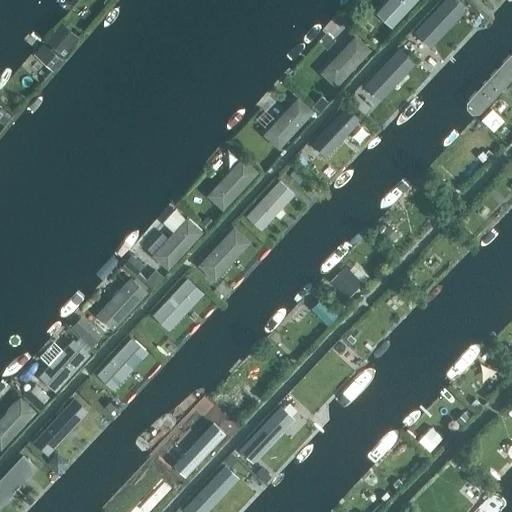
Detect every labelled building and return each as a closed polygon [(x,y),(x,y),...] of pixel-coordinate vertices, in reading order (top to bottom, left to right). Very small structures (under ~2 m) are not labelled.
[(416,0),(388,0),(375,16),(387,30),(416,0)] [(467,10),(455,0),(420,39),(433,50),(467,10)] [(455,0),(467,10),(476,0),(455,0)] [(63,22),(47,40),(65,55),(80,37),(63,22)] [(369,52),(352,35),(321,75),(335,90),(369,52)] [(43,43),(34,53),(54,70),(63,60),(43,43)] [(371,91),(383,103),(415,67),(401,55),(371,91)] [(296,99),(261,136),(279,153),(314,116),(296,99)] [(0,105),(0,120),(4,125),(12,116),(0,105)] [(493,109),(482,119),(494,131),(498,126),(490,119),(496,112),(493,109)] [(348,112),(316,147),(332,161),(363,125),(348,112)] [(256,174),(240,159),(205,198),(221,213),(256,174)] [(276,181),(243,215),(260,232),(293,197),(276,181)] [(147,255),(163,272),(201,234),(184,218),(147,255)] [(196,267),(213,281),(250,244),(233,227),(196,267)] [(388,228),(380,236),(389,244),(397,236),(388,228)] [(346,265),(331,281),(349,298),(363,282),(350,269),(346,265)] [(128,276),(92,315),(110,332),(147,294),(128,276)] [(167,332),(204,296),(184,278),(147,313),(167,332)] [(128,335),(94,374),(112,389),(145,351),(128,335)] [(70,338),(35,377),(51,392),(88,354),(70,338)] [(500,361),(495,366),(504,374),(509,369),(500,361)] [(220,407),(232,421),(252,405),(239,390),(220,407)] [(15,396),(0,413),(0,446),(32,410),(15,396)] [(242,455),(258,469),(274,450),(258,436),(242,455)] [(169,465),(183,479),(205,456),(191,443),(169,465)] [(350,508),(354,511),(375,511),(384,503),(367,488),(350,508)] [(207,492),(188,509),(190,511),(216,511),(221,508),(207,492)] [(122,511),(144,511),(132,501),(122,511)]
